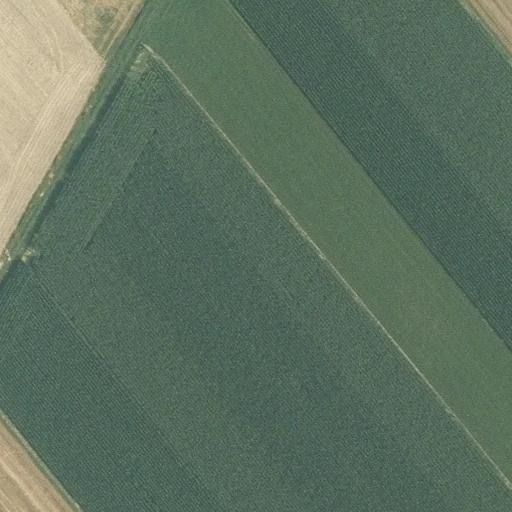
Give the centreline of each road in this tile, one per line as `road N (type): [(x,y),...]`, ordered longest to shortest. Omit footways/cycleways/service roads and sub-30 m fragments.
road 1 (track): [(159,0),(0,277)]
road 2 (track): [(0,418),(75,511)]
